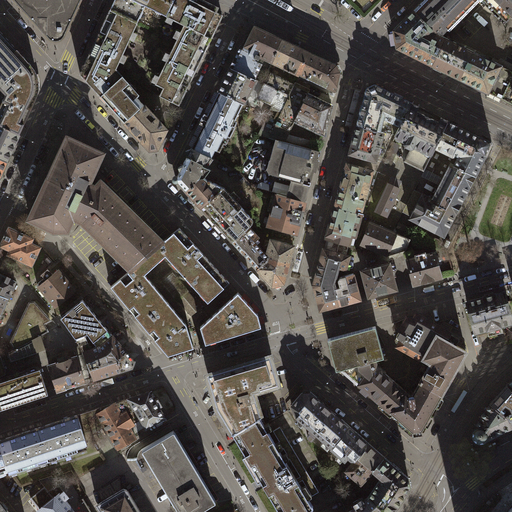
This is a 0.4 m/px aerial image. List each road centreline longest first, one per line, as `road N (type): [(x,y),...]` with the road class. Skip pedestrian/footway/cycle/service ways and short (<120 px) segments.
road 1 (residential): [(358,51),(302,284),(276,314)]
road 2 (residential): [(169,374),(66,248),(0,212)]
road 3 (tertiary): [(511,273),(284,336)]
road 4 (residential): [(433,473),(293,353),(284,336)]
road 5 (residential): [(240,8),(154,181)]
road 6 (residential): [(276,314),(154,181)]
road 7 (tertiary): [(169,374),(0,425)]
road 8 (tertiary): [(511,127),(358,51)]
road 9 (residential): [(169,374),(249,511)]
road 10 (residential): [(59,79),(0,211)]
road 11 (residential): [(433,473),(482,387),(511,358)]
road 12 (residential): [(154,181),(59,79)]
road 13 (tertiary): [(240,8),(335,51),(358,51)]
road 14 (tertiary): [(284,336),(169,374)]
